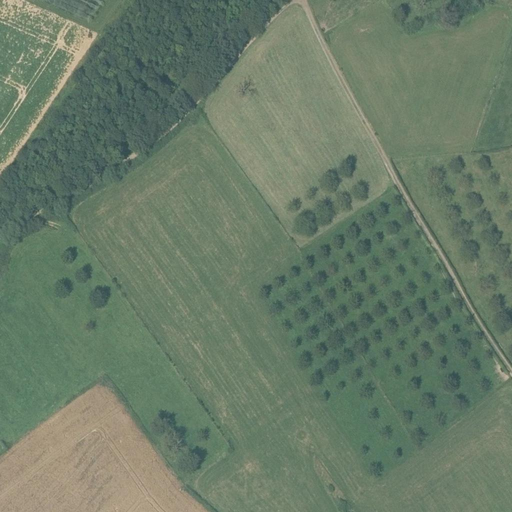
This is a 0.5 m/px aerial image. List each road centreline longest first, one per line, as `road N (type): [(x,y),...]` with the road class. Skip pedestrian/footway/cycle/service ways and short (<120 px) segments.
road 1 (track): [(511,374),(390,171),(302,0)]
road 2 (track): [(0,231),(161,136),(293,0)]
